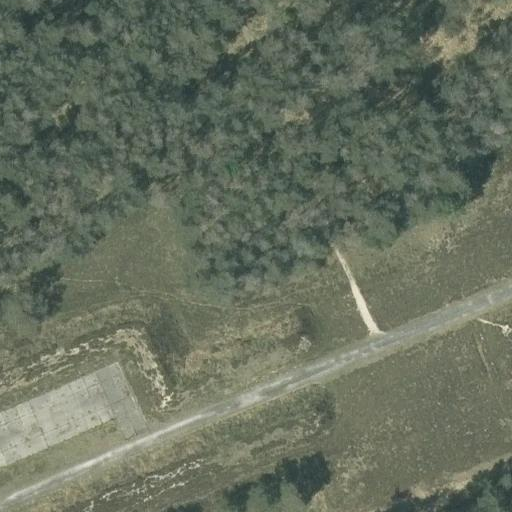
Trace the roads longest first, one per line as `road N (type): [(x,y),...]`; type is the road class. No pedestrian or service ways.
road 1 (track): [(382,345),(0,508)]
road 2 (track): [(233,0),(382,345)]
road 3 (track): [(382,345),(511,292)]
